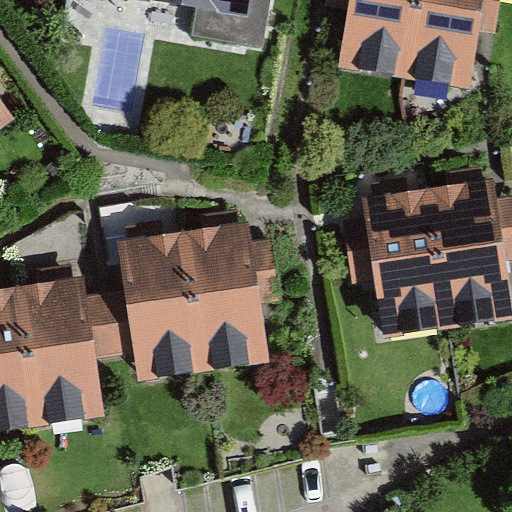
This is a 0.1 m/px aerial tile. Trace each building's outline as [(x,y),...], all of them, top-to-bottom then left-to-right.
[(121,0),(200,14),(196,39),(264,51),(272,0),(121,0)] [(406,82),(419,0),(352,0),(340,71),(406,82)] [(419,0),(406,82),(471,94),(486,0),(419,0)] [(0,104),(0,136),(16,125),(0,104)] [(511,325),(511,295),(508,267),(511,266),(511,198),(498,201),(495,184),(363,204),(366,221),(343,224),(353,291),(376,287),(385,345),(511,325)] [(0,443),(111,430),(103,368),(136,364),(139,389),(274,372),(267,316),(286,314),(278,248),(255,251),(253,236),(123,252),(129,302),(86,307),(84,291),(0,300),(0,443)]
